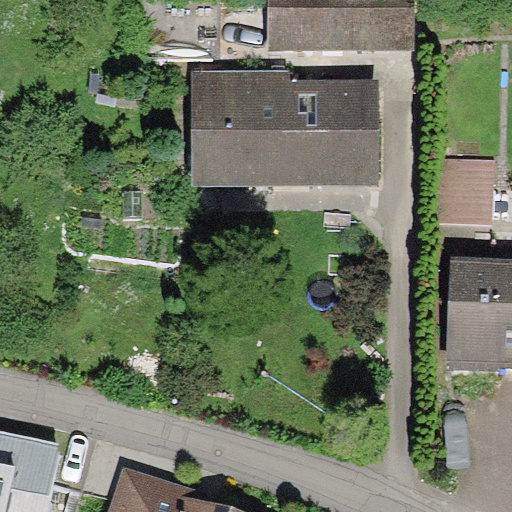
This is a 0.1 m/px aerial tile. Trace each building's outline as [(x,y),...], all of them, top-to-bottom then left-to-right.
[(135,0),(138,66),(209,64),(206,0),(135,0)] [(248,0),(248,62),(399,62),(398,0),(248,0)] [(180,206),(370,203),(368,92),(284,94),(283,81),(178,83),(180,206)] [(484,235),(486,161),(428,159),(426,234),(484,235)] [(511,272),(435,271),(432,379),(511,380),(511,272)] [(0,511),(31,511),(46,447),(0,437),(0,511)] [(207,511),(209,508),(113,477),(101,511),(207,511)]
